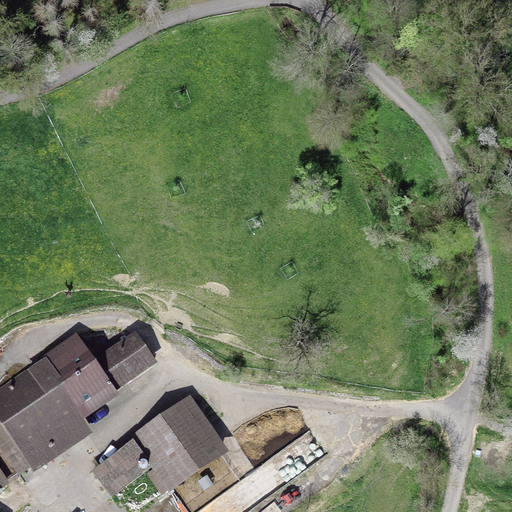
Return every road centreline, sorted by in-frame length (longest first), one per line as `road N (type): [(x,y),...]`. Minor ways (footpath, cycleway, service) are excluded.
road 1 (unclassified): [(447,511),(483,277),(461,195),(427,126),(310,0)]
road 2 (unclassified): [(248,0),(193,10),(0,95)]
